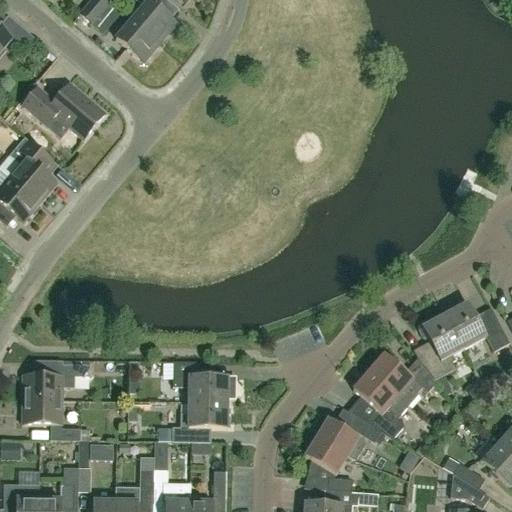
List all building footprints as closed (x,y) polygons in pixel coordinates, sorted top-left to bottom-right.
[(106,0),(92,0),(79,16),(91,27),(111,4),(106,0)] [(159,45),(176,25),(157,9),(164,0),(133,0),(132,1),(142,9),(132,22),(159,45)] [(0,29),(0,51),(10,40),(22,50),(31,39),(9,20),(1,30),(0,29)] [(159,45),(132,22),(115,42),(142,65),(159,45)] [(104,116),(69,86),(54,104),(37,90),(21,108),(46,129),(54,119),(82,143),(104,116)] [(55,166),(44,157),(24,140),(9,158),(20,167),(9,180),(39,205),(56,185),(45,177),(55,166)] [(0,189),(0,209),(1,207),(22,225),(39,205),(9,180),(0,189)] [(467,306),(444,319),(462,353),(485,340),(493,355),(509,346),(494,320),(478,328),(467,306)] [(462,353),(444,319),(438,317),(419,328),(417,333),(421,340),(426,342),(433,353),(416,362),(433,382),(455,371),(452,365),(455,363),(452,358),(462,353)] [(382,357),(367,375),(407,410),(417,398),(415,396),(420,391),(426,396),(435,385),(433,382),(416,362),(416,361),(404,375),(382,357)] [(188,392),(188,407),(225,408),(226,404),(233,404),(234,382),(202,381),(202,367),(173,366),(172,392),(188,392)] [(21,378),(20,404),(60,404),(61,392),(72,392),(73,380),(88,380),(88,368),(55,367),(55,379),(21,378)] [(374,412),(363,426),(379,436),(392,443),(403,430),(402,425),(398,421),(407,410),(367,375),(352,393),(374,412)] [(19,428),(50,428),(49,443),(79,443),(80,432),(61,431),(61,429),(60,428),(60,404),(20,404),(19,428)] [(225,433),(225,408),(188,407),(188,418),(180,418),(179,432),(171,432),(171,447),(201,447),(201,433),(225,433)] [(327,422),(315,441),(345,460),(346,459),(354,464),(363,449),(362,444),(327,422)] [(352,434),(373,447),(379,436),(363,426),(359,424),(352,434)] [(511,430),(497,448),(511,461),(511,430)] [(345,460),(315,441),(304,460),(334,479),(345,460)] [(112,448),(90,447),(90,463),(111,463),(112,448)] [(511,485),(511,461),(497,448),(481,466),(508,490),(511,485)] [(478,492),(484,482),(449,460),(442,470),(478,492)] [(153,474),(153,461),(139,461),(139,491),(138,497),(153,497),(153,474)] [(466,511),(467,502),(482,511),(489,500),(478,492),(442,470),(441,472),(438,504),(447,511),(466,511)] [(63,471),(62,488),(59,488),(59,502),(38,502),(37,502),(37,511),(72,511),(72,495),(76,495),(76,471),(63,471)] [(89,471),(76,471),(76,495),(89,495),(89,471)] [(153,500),(165,500),(165,474),(153,474),(153,497),(153,500)] [(224,501),(225,475),(212,475),(212,501),(224,501)] [(350,495),(351,483),(327,481),(326,493),(350,495)] [(37,511),(37,502),(38,502),(38,488),(2,488),(2,511),(37,511)] [(114,504),(113,511),(136,511),(137,505),(139,505),(139,500),(134,500),(134,493),(131,490),(114,490),(114,504)] [(376,509),(377,497),(357,496),(356,508),(376,509)]
